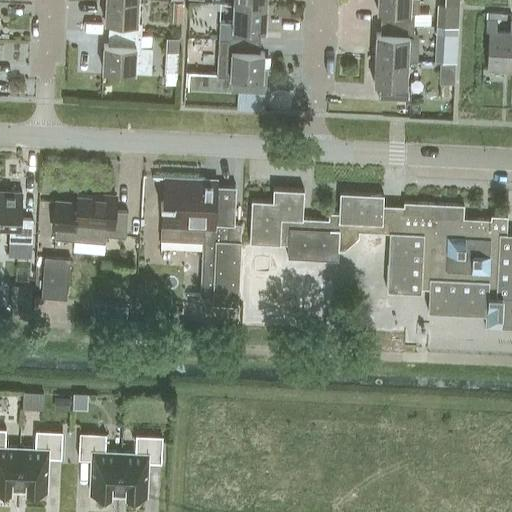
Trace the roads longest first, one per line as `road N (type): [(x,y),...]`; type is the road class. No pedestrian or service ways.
road 1 (unclassified): [(315,152),(43,138)]
road 2 (unclassified): [(511,161),(315,152)]
road 3 (residential): [(315,152),(319,0)]
road 4 (residential): [(43,138),(48,0)]
